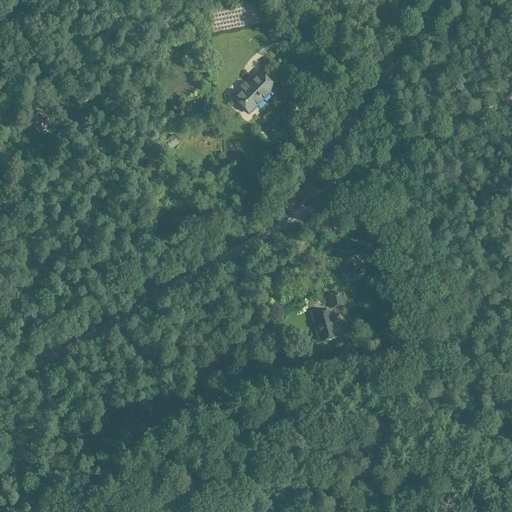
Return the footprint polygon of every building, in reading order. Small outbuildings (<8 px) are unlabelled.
[(249,113),(274,88),(259,73),(251,82),(249,81),(233,97),(249,113)] [(39,133),(51,124),(45,117),(34,126),(39,133)] [(173,136),(159,147),(166,155),(179,144),(173,136)] [(348,275),(363,272),(361,256),(345,258),(348,275)] [(328,296),(332,309),(344,305),(341,293),(338,294),(338,293),(328,296)] [(318,310),(311,312),(320,342),(339,337),(331,310),(319,314),(318,310)]
